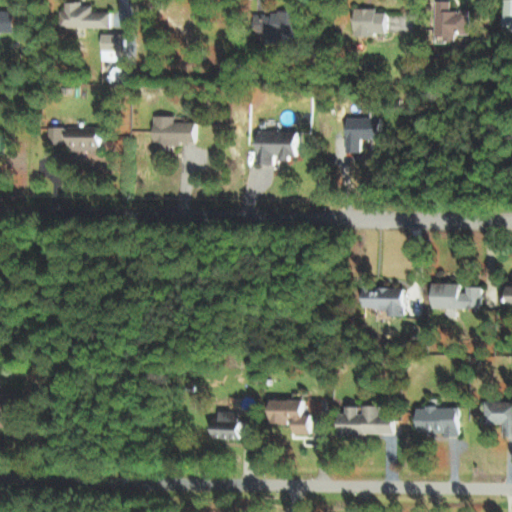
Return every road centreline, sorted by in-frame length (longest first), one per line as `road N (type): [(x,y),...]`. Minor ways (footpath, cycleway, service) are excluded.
road 1 (residential): [(0,219),(511,223)]
road 2 (residential): [(0,488),(511,491)]
